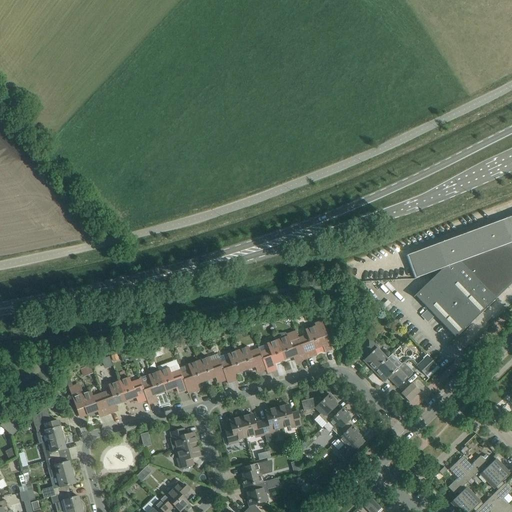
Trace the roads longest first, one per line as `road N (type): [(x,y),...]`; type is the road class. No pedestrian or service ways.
road 1 (primary): [(511,130),(232,255)]
road 2 (primary): [(232,255),(413,204),(511,159)]
road 3 (residential): [(408,436),(340,371),(200,406)]
road 4 (primary): [(232,255),(0,308)]
road 5 (residential): [(200,406),(88,439),(101,511)]
road 6 (residential): [(511,441),(483,420),(402,498)]
road 7 (tertiary): [(408,436),(511,337)]
